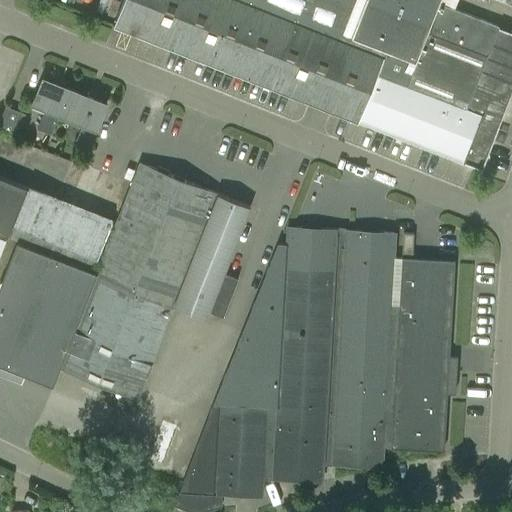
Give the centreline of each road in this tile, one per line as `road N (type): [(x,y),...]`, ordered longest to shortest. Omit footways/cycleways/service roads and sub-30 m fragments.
road 1 (unclassified): [(511,223),(0,17)]
road 2 (unclassified): [(501,490),(511,223)]
road 3 (unclassified): [(340,511),(399,495),(501,490)]
road 4 (unclassified): [(131,511),(0,446)]
